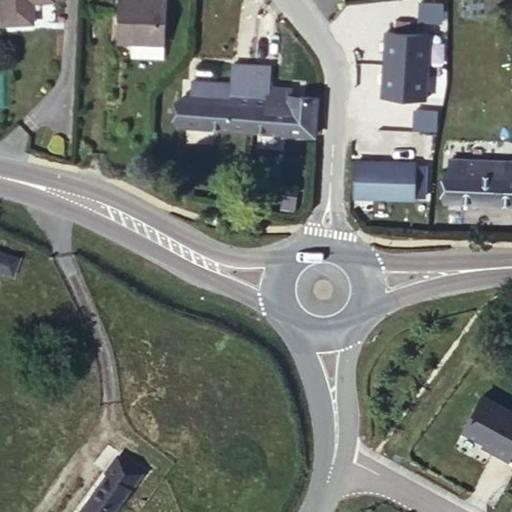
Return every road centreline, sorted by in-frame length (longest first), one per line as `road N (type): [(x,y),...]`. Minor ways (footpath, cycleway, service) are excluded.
road 1 (tertiary): [(300,256),(243,257),(115,198),(26,182)]
road 2 (tertiary): [(26,182),(255,295),(278,314)]
road 3 (residential): [(293,0),(330,47),(338,80),(325,250)]
road 4 (tertiary): [(511,268),(355,261)]
road 5 (tertiary): [(369,316),(412,298),(511,277)]
road 6 (residential): [(333,454),(447,511)]
